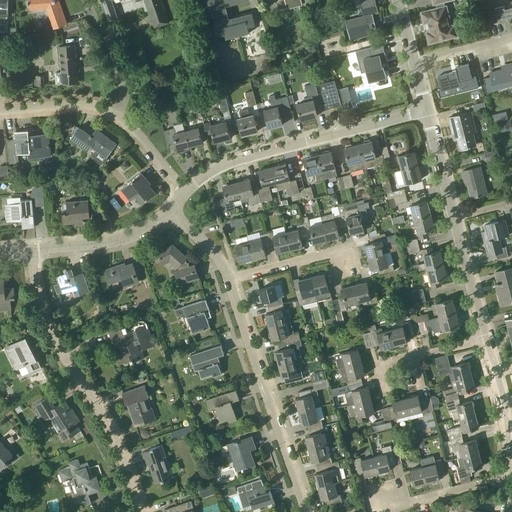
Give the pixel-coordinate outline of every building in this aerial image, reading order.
[(0,0),(0,16),(8,17),(8,0),(0,0)] [(47,7),(55,29),(67,24),(58,0),(57,0),(55,1),(55,0),(54,0),(53,0),(28,0),(28,2),(27,2),(27,6),(29,5),(29,9),(33,9),(33,10),(43,9),(43,8),(47,7)] [(160,0),(101,0),(109,21),(118,18),(111,0),(144,0),(154,27),(169,23),(160,0)] [(207,0),(210,10),(211,9),(226,6),(247,0),(207,0)] [(285,0),(287,8),(302,4),(300,0),(285,0)] [(370,0),(360,3),(363,16),(373,14),(379,12),(375,0),(370,0)] [(449,0),(432,0),(434,4),(436,4),(437,8),(421,12),(424,23),(428,22),(430,31),(426,32),(429,43),(457,36),(454,25),(451,26),(446,6),(445,6),(444,2),(449,0)] [(504,6),(495,9),(498,22),(507,19),(507,17),(511,15),(511,8),(505,10),(504,6)] [(253,14),(227,14),(227,39),(247,38),(247,25),(253,25),(253,14)] [(363,16),(345,21),(350,40),(378,33),(373,14),(363,16)] [(56,83),(63,83),(77,82),(76,69),(79,69),(79,63),(75,63),(74,56),(76,56),(75,45),(58,47),(59,58),(61,58),(62,74),(55,74),(56,83)] [(386,58),(382,45),(357,52),(362,73),(367,72),(369,81),(386,77),(384,70),(383,70),(382,67),(383,67),(383,66),(382,67),(380,60),(386,58)] [(507,85),(511,83),(511,63),(506,65),(507,68),(490,73),(494,88),(499,87),(500,90),(507,88),(507,85)] [(460,81),(472,78),(468,64),(456,67),(457,71),(438,76),(442,90),(461,85),(460,81)] [(268,82),(281,81),(280,73),(268,74),(268,82)] [(335,80),(320,84),(326,109),(341,105),(335,80)] [(317,116),(312,96),(318,95),(315,83),(305,86),(309,101),(297,104),(301,120),(317,116)] [(249,106),(256,104),(253,91),(245,93),(249,106)] [(229,110),(225,96),(224,92),(219,94),(219,97),(218,98),(222,112),(229,110)] [(282,125),(279,112),(284,110),(285,113),(291,111),(288,96),(270,101),(272,108),(264,110),(269,128),(270,128),(269,126),(281,123),(282,125)] [(199,104),(192,106),(195,118),(202,116),(199,104)] [(146,108),(149,116),(159,113),(157,105),(146,108)] [(253,115),(250,116),(248,109),(239,111),(241,118),(233,120),(235,128),(240,127),(242,135),(257,131),(253,115)] [(461,150),(471,147),(470,146),(476,145),(471,128),(475,127),(471,112),(449,118),(453,135),(457,134),(461,150)] [(206,134),(212,132),(215,142),(230,138),(226,122),(211,125),(210,122),(204,124),(206,134)] [(78,127),(70,139),(88,152),(91,147),(97,150),(107,157),(117,143),(96,129),(91,136),(78,127)] [(189,146),(185,131),(176,133),(174,128),(164,130),(168,147),(176,145),(178,152),(190,149),(189,146)] [(185,131),(189,146),(202,143),(199,128),(185,131)] [(28,130),(15,131),(17,154),(30,153),(30,157),(29,157),(50,156),(48,134),(29,136),(28,130)] [(384,160),(381,148),(374,149),(372,141),(358,144),(364,169),(385,163),(384,160)] [(351,172),(364,169),(358,144),(344,148),(351,172)] [(384,160),(390,158),(387,146),(381,148),(384,160)] [(485,153),(487,161),(500,157),(498,149),(485,153)] [(323,179),(337,176),(331,151),(317,155),(321,172),(323,179)] [(402,170),(418,166),(415,152),(398,156),(402,170)] [(323,179),(321,172),(317,155),(304,158),(308,175),(315,173),(317,181),(323,179)] [(272,166),(272,167),(276,183),(277,183),(279,190),(286,189),(288,195),(299,192),(296,180),(290,182),(285,163),(285,164),(273,167),(272,166)] [(0,171),(0,179),(9,179),(8,165),(0,166),(1,172),(0,171)] [(418,166),(402,170),(405,183),(422,179),(418,166)] [(269,185),(276,183),(272,167),(260,170),(259,170),(264,188),(258,190),(261,202),(272,199),(269,185)] [(487,194),(480,167),(462,171),(465,182),(467,181),(471,198),(487,194)] [(149,186),(151,184),(141,173),(121,189),(131,201),(136,196),(142,204),(155,193),(149,186)] [(344,176),(347,188),(354,187),(350,174),(344,176)] [(341,190),(347,188),(344,176),(338,178),(341,190)] [(237,182),(236,182),(240,198),(242,203),(249,201),(250,205),(261,202),(258,190),(253,191),(249,179),(249,180),(244,181),(237,183),(237,182)] [(385,194),(392,192),(389,180),(382,181),(385,194)] [(233,200),(240,198),(236,182),(236,183),(224,186),(224,185),(223,186),(226,198),(221,199),(224,212),(235,209),(233,200)] [(304,188),(307,201),(314,199),(310,187),(304,188)] [(393,198),(405,195),(404,188),(392,192),(386,194),(387,200),(393,198)] [(393,198),(395,204),(407,201),(405,195),(393,198)] [(22,220),(23,227),(34,226),(32,199),(21,200),(21,203),(6,204),(7,220),(1,221),(2,222),(22,220)] [(62,204),(62,213),(63,224),(84,222),(83,217),(90,217),(88,200),(67,202),(67,203),(62,204)] [(360,214),(359,210),(362,209),(364,206),(362,200),(339,206),(343,227),(349,225),(351,234),(364,230),(361,220),(362,219),(361,216),(360,214)] [(409,220),(431,215),(428,201),(411,205),(413,213),(407,214),(409,220)] [(343,227),(339,206),(331,208),(333,214),(321,217),(322,223),(327,240),(339,237),(337,228),(343,227)] [(403,214),(392,217),(393,223),(405,221),(403,214)] [(416,225),(419,238),(429,236),(427,230),(434,228),(431,215),(409,220),(410,226),(416,225)] [(310,226),(307,216),(301,218),(303,224),(306,236),(312,235),(314,243),(327,240),(322,223),(310,226)] [(232,227),(244,224),(243,217),(230,221),(232,227)] [(499,238),(509,235),(505,220),(485,225),(486,231),(482,232),(485,245),(487,244),(490,255),(503,252),(499,238)] [(300,238),(306,236),(303,224),(297,225),(298,229),(286,232),(290,250),(303,246),(300,238)] [(290,250),(286,232),(273,236),(272,231),(266,233),(270,246),(275,244),(278,253),(290,250)] [(264,247),(270,246),(266,233),(260,235),(261,239),(249,242),(253,259),(266,256),(264,247)] [(399,242),(384,246),(382,241),(386,240),(385,233),(369,237),(371,243),(365,245),(368,258),(386,253),(401,249),(399,242)] [(407,248),(419,245),(417,238),(405,242),(407,248)] [(241,262),(253,259),(249,242),(236,245),(241,262)] [(195,265),(189,267),(188,267),(185,258),(186,258),(172,245),(157,252),(163,264),(170,261),(178,267),(179,271),(174,272),(178,284),(199,278),(195,265)] [(419,245),(407,248),(408,254),(420,251),(419,245)] [(419,270),(427,268),(444,264),(440,251),(433,253),(432,248),(422,250),(425,262),(417,264),(419,270)] [(379,274),(394,271),(393,264),(389,265),(386,253),(368,258),(372,270),(377,268),(379,274)] [(125,286),(139,282),(132,263),(125,265),(125,263),(116,266),(116,267),(104,271),(108,284),(122,279),(125,286)] [(427,268),(432,287),(441,285),(440,280),(447,278),(444,264),(427,268)] [(500,290),(497,290),(501,305),(511,302),(511,267),(495,272),(498,282),(495,282),(496,284),(499,284),(500,290)] [(63,293),(73,289),(75,295),(89,290),(83,273),(74,276),(71,269),(65,271),(66,273),(57,277),(60,283),(55,285),(57,293),(62,292),(63,293)] [(331,298),(330,292),(329,293),(329,291),(324,274),(312,277),(318,301),(331,298)] [(318,301),(312,277),(299,280),(301,289),(295,290),(299,306),(318,301)] [(0,308),(0,309),(11,308),(10,299),(15,298),(15,296),(14,288),(4,289),(4,282),(0,282),(0,308)] [(372,303),(378,302),(375,289),(369,290),(366,282),(354,285),(358,302),(371,299),(372,303)] [(268,307),(283,303),(281,297),(279,298),(275,285),(259,289),(263,302),(267,301),(268,307)] [(346,306),(358,302),(354,285),(341,288),(344,297),(338,298),(341,311),(347,310),(346,306)] [(412,299),(424,296),(423,288),(410,292),(412,299)] [(424,296),(412,299),(414,304),(426,301),(424,296)] [(335,313),(341,311),(338,298),(332,300),(335,313)] [(206,299),(183,307),(186,314),(190,326),(192,333),(210,327),(205,313),(210,311),(206,299)] [(439,317),(456,313),(453,299),(436,303),(439,317)] [(269,327),(285,323),(282,310),(284,309),(283,303),(268,307),(270,313),(266,314),(269,327)] [(418,322),(430,320),(428,313),(417,316),(418,322)] [(426,327),(441,323),(443,330),(460,326),(456,313),(439,317),(430,320),(418,322),(421,335),(428,333),(426,327)] [(131,362),(141,359),(144,358),(142,350),(155,345),(147,323),(146,322),(145,321),(144,321),(143,320),(141,320),(139,321),(138,321),(137,322),(137,323),(137,325),(136,325),(131,327),(131,329),(127,330),(126,326),(118,329),(123,345),(119,347),(121,352),(115,354),(118,365),(130,361),(131,362)] [(278,345),(300,339),(299,333),(294,334),(291,322),(285,323),(269,327),(272,340),(276,339),(278,345)] [(408,322),(389,327),(394,346),(407,342),(406,338),(412,337),(408,322)] [(381,349),(394,346),(389,327),(377,330),(375,324),(369,326),(370,332),(374,346),(380,345),(381,349)] [(366,348),(374,346),(370,332),(362,334),(366,348)] [(27,363),(31,372),(42,366),(28,337),(8,347),(18,368),(27,363)] [(279,364),(295,360),(302,358),(299,346),(302,346),(300,339),(278,345),(279,350),(275,351),(279,364)] [(195,370),(198,369),(201,378),(214,374),(215,376),(222,374),(218,363),(217,363),(214,357),(224,354),(221,345),(190,355),(193,364),(195,370)] [(338,368),(362,362),(358,349),(335,355),(338,368)] [(454,372),(456,379),(472,375),(469,362),(450,367),(447,355),(435,358),(439,375),(454,372)] [(298,373),(295,361),(295,360),(279,364),(282,377),(286,376),(288,382),(302,378),(300,372),(298,373)] [(348,385),(362,382),(361,376),(365,375),(362,362),(338,368),(339,371),(342,375),(339,378),(343,382),(347,381),(348,385)] [(476,388),(472,375),(456,379),(458,387),(443,391),(446,402),(459,399),(457,393),(476,388)] [(327,378),(312,382),(314,390),(329,386),(327,378)] [(355,403),(371,399),(368,386),(364,387),(362,382),(348,385),(349,391),(352,391),(355,403)] [(135,425),(151,420),(144,398),(149,396),(145,385),(122,393),(126,404),(128,403),(135,425)] [(299,412),(315,408),(312,395),(315,394),(313,388),(298,392),(300,398),(296,399),(299,412)] [(228,420),(229,422),(237,419),(231,402),(240,399),(236,390),(206,400),(209,410),(215,407),(220,422),(228,420)] [(423,414),(434,411),(430,396),(419,399),(418,395),(405,398),(409,414),(422,411),(423,414)] [(48,398),(50,397),(49,396),(35,405),(41,415),(37,417),(44,427),(52,422),(54,424),(57,422),(62,430),(58,432),(63,440),(80,430),(76,423),(79,420),(76,414),(74,415),(65,401),(54,408),(48,398)] [(397,418),(409,414),(405,398),(392,402),(393,406),(387,407),(391,422),(397,420),(397,418)] [(363,422),(361,416),(374,412),(371,399),(355,403),(347,405),(350,417),(355,416),(357,423),(363,422)] [(472,401),(460,404),(459,399),(446,402),(449,413),(452,412),(454,419),(459,418),(476,414),(472,401)] [(393,428),(391,422),(387,407),(382,409),(384,420),(372,423),(374,432),(393,428)] [(308,429),(323,426),(321,419),(318,420),(315,408),(299,412),(302,425),(306,424),(308,429)] [(462,438),(461,432),(479,427),(476,414),(459,418),(461,426),(447,430),(450,441),(462,438)] [(170,432),(172,439),(192,432),(190,425),(170,432)] [(309,449),(325,445),(321,432),(324,432),(323,426),(308,429),(309,435),(305,436),(309,449)] [(227,444),(236,470),(255,464),(250,450),(256,448),(252,436),(227,444)] [(476,440),(464,443),(462,438),(450,441),(453,451),(458,450),(460,458),(463,457),(480,453),(476,440)] [(0,470),(8,463),(7,461),(13,455),(0,440),(0,470)] [(156,484),(173,478),(162,445),(151,449),(151,450),(142,452),(147,466),(149,465),(156,484)] [(332,463),(331,457),(328,458),(325,445),(309,449),(312,462),(316,461),(318,467),(332,463)] [(392,449),(391,449),(390,445),(381,447),(383,454),(374,457),(378,473),(391,469),(390,465),(396,464),(392,449)] [(392,449),(396,464),(402,462),(398,448),(392,449)] [(465,465),(457,467),(460,478),(472,475),(470,469),(483,466),(480,453),(463,457),(465,465)] [(423,467),(427,483),(440,479),(439,475),(445,474),(441,459),(435,461),(434,456),(421,459),(423,467)] [(365,476),(378,473),(374,457),(361,460),(361,457),(354,459),(358,473),(364,472),(365,476)] [(91,503),(88,494),(101,490),(97,476),(90,478),(87,469),(90,468),(88,462),(80,465),(78,459),(68,462),(70,467),(59,470),(62,482),(66,481),(67,481),(70,480),(70,479),(73,478),(78,493),(72,495),(76,504),(85,501),(86,505),(91,503)] [(318,487),(334,483),(343,481),(338,462),(332,463),(318,467),(319,473),(315,474),(318,487)] [(414,486),(427,483),(423,467),(410,470),(414,486)] [(253,509),(274,502),(270,490),(266,491),(263,483),(238,491),(243,506),(251,503),(253,509)] [(334,483),(318,487),(322,500),(326,498),(327,504),(342,500),(340,494),(337,495),(334,483)] [(199,488),(201,493),(206,492),(207,495),(213,494),(210,484),(199,488)] [(195,511),(191,500),(164,509),(165,511),(195,511)] [(484,511),(485,511),(473,509),(474,503),(461,500),(459,511),(484,511)] [(203,508),(204,511),(217,511),(221,511),(218,502),(203,508)]
